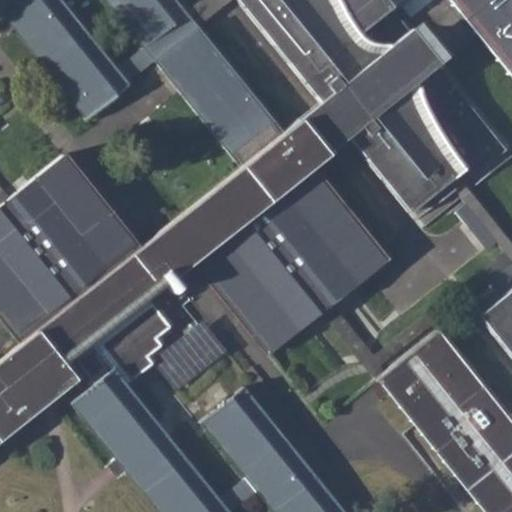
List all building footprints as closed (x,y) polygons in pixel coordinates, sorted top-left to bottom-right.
[(0,0),(0,28),(5,34),(10,30),(82,122),(139,74),(128,60),(114,71),(56,0),(0,0)] [(152,235),(179,271),(189,262),(264,356),(331,302),(382,260),(311,169),(309,171),(306,166),(322,153),(320,150),(318,152),(308,139),(297,124),(296,120),(279,132),(173,0),(102,0),(142,49),(128,60),(139,74),(153,63),(169,83),(178,89),(237,167),(162,224),(152,235)] [(509,158),(381,0),(233,0),(331,121),(419,230),(464,195),(470,202),(474,199),(491,185),(485,176),(509,158)] [(511,0),(450,0),(453,2),(511,75),(511,0)] [(103,388),(119,385),(161,348),(156,342),(170,332),(144,299),(179,271),(152,235),(135,249),(61,156),(4,200),(0,203),(0,318),(15,337),(18,335),(20,339),(18,341),(20,344),(0,359),(0,438),(45,402),(55,394),(64,387),(73,380),(82,391),(103,388)] [(511,287),(476,317),(511,362),(511,287)] [(202,323),(150,362),(174,394),(226,355),(214,340),(202,323)] [(479,511),(511,511),(511,431),(433,334),(435,332),(434,330),(385,370),(373,380),(380,389),(479,511)] [(233,496),(227,489),(212,501),(119,385),(103,388),(82,391),(73,398),(67,402),(69,405),(71,404),(112,456),(108,459),(113,466),(119,473),(123,470),(157,511),(226,511),(238,503),(233,496)] [(336,511),(240,392),(241,390),(239,388),(195,423),(196,425),(198,423),(241,477),(238,480),(227,489),(233,496),(238,503),(249,494),(253,491),(269,511),(336,511)]
